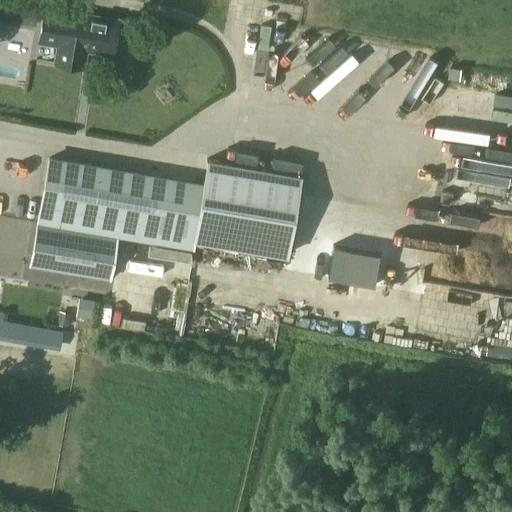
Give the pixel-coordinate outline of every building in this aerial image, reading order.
[(0,18),(16,21),(19,1),(3,3),(0,4),(0,18)] [(38,41),(58,44),(55,62),(83,67),(86,49),(112,53),(118,19),(44,7),(38,41)] [(378,61),(324,67),(327,91),(380,85),(378,61)] [(448,84),(394,86),(395,97),(448,95),(448,84)] [(252,120),(247,146),(302,156),(305,140),(322,143),(327,120),(307,116),(305,128),(292,125),(294,114),(269,110),(266,123),(252,120)] [(448,146),(477,150),(479,138),(449,135),(448,146)] [(18,157),(8,218),(60,227),(61,225),(109,233),(110,222),(123,224),(120,236),(192,247),(193,238),(288,253),(300,172),(207,158),(203,183),(130,170),(129,177),(85,169),(87,158),(28,148),(26,158),(18,157)] [(432,173),(480,177),(481,166),(433,162),(432,173)] [(479,195),(511,199),(511,173),(507,173),(506,186),(480,182),(479,195)] [(427,203),(426,214),(475,219),(476,207),(427,203)] [(444,235),(446,225),(420,221),(418,231),(444,235)] [(459,227),(456,238),(483,245),(486,234),(459,227)] [(114,245),(35,231),(29,271),(107,284),(114,245)] [(436,240),(414,239),(413,251),(436,252),(436,240)] [(327,276),(377,284),(382,252),(333,244),(327,276)] [(130,282),(124,325),(135,326),(141,284),(130,282)] [(75,315),(92,318),(95,299),(78,296),(75,315)] [(59,310),(57,324),(68,326),(70,312),(59,310)] [(0,318),(0,338),(60,349),(63,330),(0,318)]
